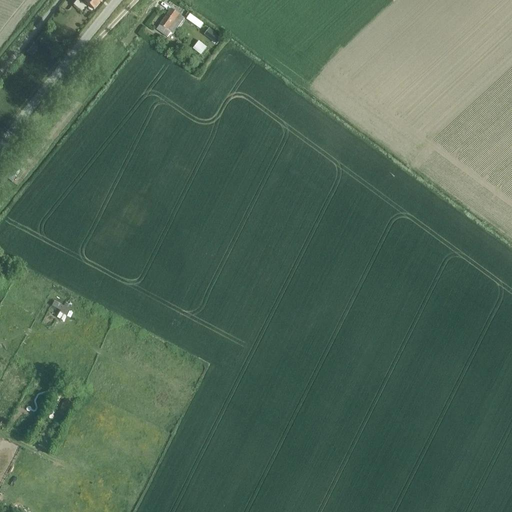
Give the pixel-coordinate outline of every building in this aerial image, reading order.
[(80,0),(93,10),(100,0),(80,0)] [(170,34),(172,35),(184,19),(171,10),(156,31),(166,39),(170,34)] [(207,48),(199,42),(192,50),(201,56),(207,48)] [(79,318),(87,321),(90,314),(82,311),(79,318)] [(48,441),(65,410),(51,403),(35,434),(48,441)]
